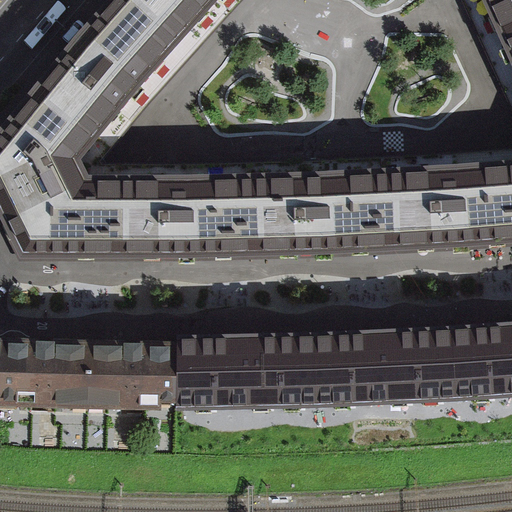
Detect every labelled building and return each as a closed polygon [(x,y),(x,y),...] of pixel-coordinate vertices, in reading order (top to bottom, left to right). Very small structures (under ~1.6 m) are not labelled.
[(0,133),(0,224),(20,267),(166,265),(302,263),(351,261),(347,165),(224,167),(93,169),(238,6),(244,0),(114,0),(115,0),(23,107),(0,133)] [(511,0),(464,0),(511,101),(511,153),(347,165),(351,261),(437,257),(511,251),(511,0)] [(253,341),(173,341),(173,357),(172,416),(175,416),(321,412),(466,405),(511,399),(511,329),(461,333),(388,337),(253,341)] [(82,357),(0,356),(0,417),(81,418),(82,357)] [(173,357),(82,357),(81,418),(172,416),(173,357)]
